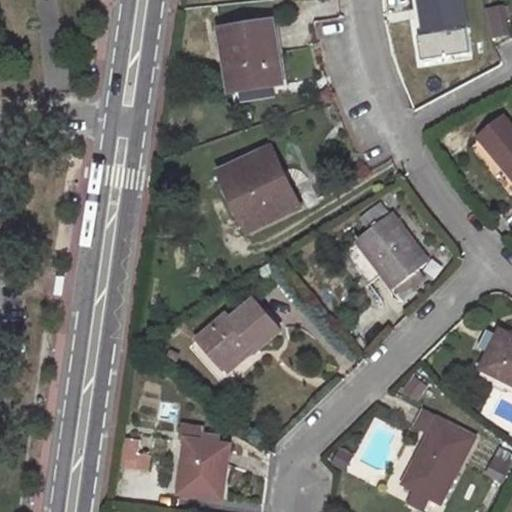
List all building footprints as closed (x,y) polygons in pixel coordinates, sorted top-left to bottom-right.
[(464,0),(422,0),(432,54),(461,49),(459,31),(469,29),(464,0)] [(274,23),(224,31),(237,103),(291,93),(284,51),(278,52),(274,23)] [(511,112),(486,132),(511,166),(511,112)] [(297,214),(273,154),(219,176),(243,235),(297,214)] [(375,231),(391,212),(379,202),(363,221),(375,231)] [(395,219),(346,253),(374,290),(388,279),(395,290),(429,265),(395,219)] [(228,326),(197,348),(214,369),(245,346),(249,351),(273,334),(248,305),(224,321),(228,326)] [(511,341),(500,335),(481,376),(511,390),(511,341)] [(218,375),(249,351),(245,346),(214,369),(218,375)] [(472,441),(435,422),(403,484),(440,502),(472,441)] [(229,447),(185,441),(177,496),(221,502),(229,447)]
